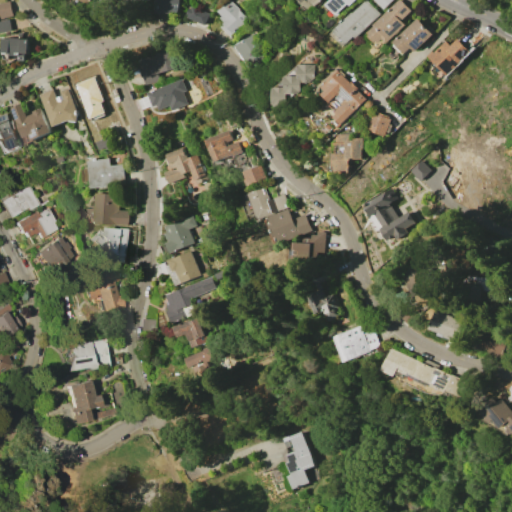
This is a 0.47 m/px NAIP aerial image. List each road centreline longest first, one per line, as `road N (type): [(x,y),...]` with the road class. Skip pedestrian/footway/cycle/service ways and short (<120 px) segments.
road 1 (residential): [(96,48),(116,70),(148,183),(147,261),(132,339),(151,412)]
road 2 (residential): [(31,368),(25,423),(53,447),(90,448),(151,412)]
road 3 (residential): [(182,32),(230,61),(257,130),(287,171)]
road 4 (residential): [(287,171),(334,210),(376,308)]
road 5 (residential): [(376,308),(415,341),(511,375)]
road 6 (residential): [(0,234),(33,297),(31,368)]
